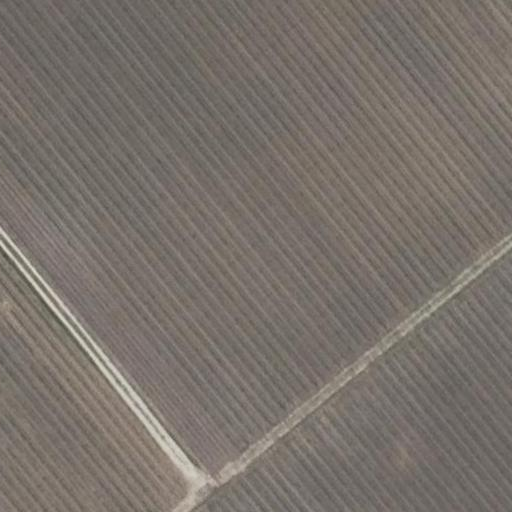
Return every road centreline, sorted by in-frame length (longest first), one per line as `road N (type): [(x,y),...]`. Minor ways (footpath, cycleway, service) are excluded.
road 1 (track): [(206,490),(511,237)]
road 2 (track): [(180,511),(206,490),(0,239)]
